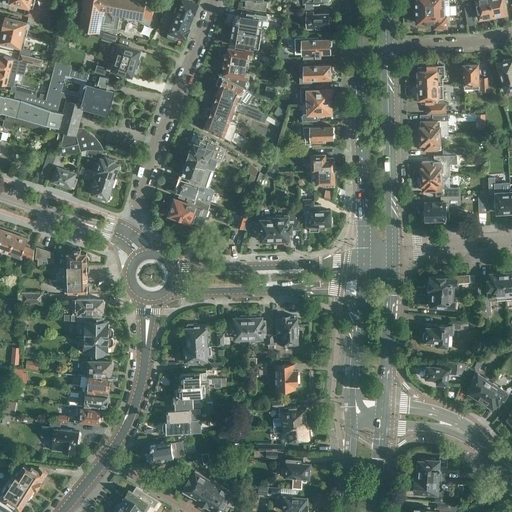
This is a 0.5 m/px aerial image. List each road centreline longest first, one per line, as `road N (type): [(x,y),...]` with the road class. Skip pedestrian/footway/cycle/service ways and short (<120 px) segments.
road 1 (primary): [(356,0),(361,254)]
road 2 (residential): [(121,236),(212,0)]
road 3 (primary): [(393,249),(387,43)]
road 4 (tertiary): [(361,254),(312,265),(170,264)]
road 5 (tertiary): [(167,288),(359,286)]
road 6 (residential): [(103,461),(138,390),(148,295)]
road 7 (primary): [(383,406),(393,249)]
road 8 (tertiary): [(121,236),(0,194)]
road 9 (residential): [(387,43),(487,41),(511,31)]
road 10 (primary): [(359,286),(351,409)]
